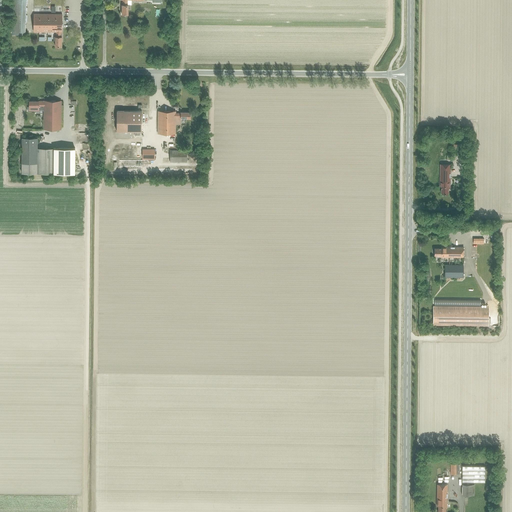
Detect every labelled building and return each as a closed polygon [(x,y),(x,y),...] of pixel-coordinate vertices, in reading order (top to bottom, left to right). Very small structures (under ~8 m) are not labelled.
[(127,0),(144,0),(143,0),(121,0),(123,0),(123,5),(122,5),(122,15),(128,15),(128,9),(130,9),(130,5),(127,5),(127,0)] [(55,41),(55,47),(61,47),(62,37),(61,37),(61,32),(62,32),(62,14),(34,14),(33,32),(56,32),(56,37),(54,37),(54,41),(55,41)] [(39,101),(29,101),(29,106),(27,106),(27,111),(34,111),(34,109),(38,109),(38,110),(44,110),(43,129),(61,129),(61,101),(44,101),(44,102),(39,102),(39,101)] [(116,111),(116,131),(141,131),(141,111),(116,111)] [(190,118),(190,112),(180,112),(180,113),(175,113),(175,111),(158,111),(157,133),(175,134),(175,117),(180,118),(190,118)] [(37,138),(22,138),(21,173),(53,173),(54,148),(37,148),(37,138)] [(75,148),(54,148),(53,173),(75,174),(75,148)] [(154,160),(155,149),(142,149),(142,160),(154,160)] [(187,162),(187,150),(170,150),(170,162),(187,162)] [(450,189),(450,164),(440,164),(440,186),(441,186),(441,193),(446,194),(448,194),(448,188),(450,189)] [(463,257),(463,247),(441,247),(441,248),(434,248),(434,255),(439,255),(439,257),(463,257)] [(463,278),(463,265),(444,265),(444,277),(463,278)] [(486,307),(433,306),(433,325),(488,325),(488,307),(488,305),(486,305),(486,307)] [(450,464),(450,475),(458,475),(458,464),(450,464)] [(461,480),(484,480),(484,465),(461,465),(461,480)] [(447,508),(447,484),(437,484),(437,506),(438,506),(438,511),(445,511),(445,508),(447,508)] [(474,495),(474,485),(462,484),(462,495),(474,495)]
